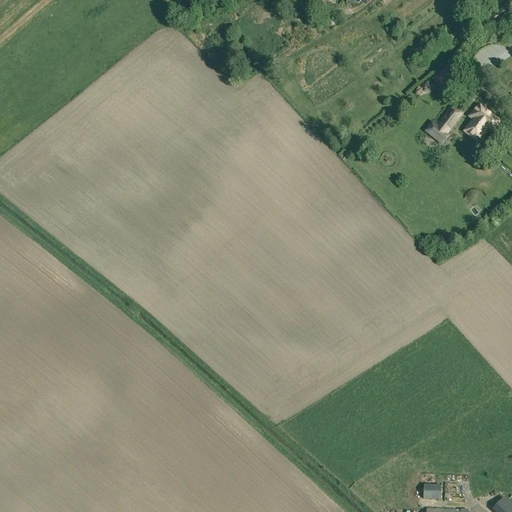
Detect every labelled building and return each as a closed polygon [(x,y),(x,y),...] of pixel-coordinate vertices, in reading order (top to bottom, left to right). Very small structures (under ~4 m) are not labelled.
[(492,16),(496,22),(506,15),(506,14),(509,12),(511,10),(511,0),(509,0),(503,5),(504,6),(502,8),(492,16)] [(492,24),(489,20),(483,24),(486,28),(492,24)] [(449,71),(435,76),(438,84),(452,79),(449,71)] [(435,126),(436,127),(436,128),(441,132),(447,136),(464,114),(453,106),(451,105),(435,126)] [(464,132),(478,142),(480,141),(478,139),(482,135),(483,136),(489,129),(493,132),(500,122),(479,106),(471,115),(475,118),(464,132)] [(424,485),(424,499),(440,500),(440,485),(424,485)] [(507,511),(511,508),(499,499),(491,510),(494,511),(507,511)]
